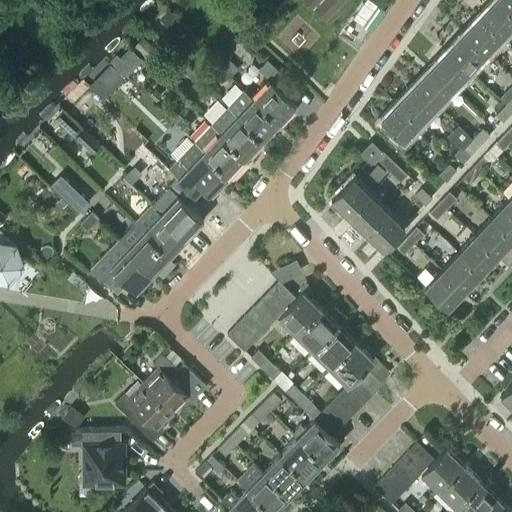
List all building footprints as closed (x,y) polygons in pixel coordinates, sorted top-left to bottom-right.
[(307,0),(325,17),(341,0),(307,0)] [(500,34),(511,21),(511,12),(499,0),(491,0),(479,13),(500,34)] [(511,0),(499,0),(511,12),(511,0)] [(168,8),(159,17),(174,33),(183,24),(168,8)] [(484,51),(500,34),(479,13),(462,31),(484,51)] [(483,65),(490,57),(484,51),(462,31),(446,48),(468,69),(476,59),(483,65)] [(117,54),(109,63),(125,77),(142,59),(129,47),(119,57),(117,54)] [(451,86),(468,69),(446,48),(430,65),(451,86)] [(278,121),(295,103),(286,95),(295,86),(266,58),(258,67),(269,77),(251,96),(278,121)] [(109,63),(89,85),(103,99),(124,77),(109,63)] [(435,103),(451,86),(430,65),(413,83),(435,103)] [(418,120),(435,103),(413,83),(397,100),(418,120)] [(250,97),(242,89),(227,105),(261,138),(278,121),(251,96),(250,97)] [(401,139),(418,120),(397,100),(379,118),(401,139)] [(505,103),(495,114),(501,121),(506,116),(511,110),(505,103)] [(245,155),(261,138),(227,105),(211,122),(245,155)] [(174,110),(167,117),(181,130),(188,123),(174,110)] [(228,173),(245,155),(211,122),(194,140),(228,173)] [(462,162),(463,161),(478,145),(472,138),(457,125),(446,137),(458,148),(453,154),(462,162)] [(478,145),(489,134),(481,127),(472,138),(478,145)] [(82,128),(74,137),(92,153),(100,145),(82,128)] [(495,155),(511,138),(504,131),(488,148),(495,155)] [(369,160),(373,156),(380,149),(370,138),(359,150),(369,160)] [(210,192),(228,173),(194,140),(168,167),(176,175),(194,191),(201,183),(210,192)] [(479,173),(495,155),(488,148),(472,166),(479,173)] [(388,170),(395,163),(380,149),(373,156),(388,170)] [(445,180),(455,169),(448,162),(438,173),(445,180)] [(400,181),(407,174),(395,163),(388,170),(400,181)] [(131,184),(141,172),(133,165),(122,177),(131,184)] [(469,183),(479,173),(472,166),(461,176),(469,183)] [(49,184),(77,212),(88,201),(60,173),(49,184)] [(347,213),(368,192),(350,175),(329,196),(347,213)] [(152,203),(186,236),(203,218),(185,201),(194,191),(177,176),(152,203)] [(423,204),(431,196),(421,187),(414,194),(423,204)] [(455,197),(448,190),(438,201),(446,208),(455,197)] [(364,230),(385,208),(368,192),(347,213),(364,230)] [(511,236),(511,235),(511,204),(506,199),(490,216),(511,236)] [(437,202),(428,211),(436,218),(446,208),(438,201),(437,202)] [(136,220),(170,252),(186,236),(152,203),(136,220)] [(382,247),(403,225),(385,208),(364,230),(382,247)] [(86,230),(97,218),(90,211),(79,223),(86,230)] [(495,254),(511,236),(490,216),(473,233),(495,254)] [(118,238),(153,270),(170,252),(136,220),(118,238)] [(415,243),(423,233),(415,225),(406,234),(415,243)] [(0,230),(0,278),(8,280),(22,264),(15,243),(0,230)] [(479,271),(495,254),(473,233),(457,250),(479,271)] [(403,255),(415,243),(406,234),(394,246),(403,255)] [(104,279),(115,289),(126,279),(136,288),(153,270),(118,238),(91,267),(104,280),(104,279)] [(462,288),(479,271),(457,250),(441,267),(462,288)] [(445,306),(462,288),(441,267),(423,286),(445,306)] [(286,306),(295,296),(278,279),(269,289),(286,306)] [(278,314),(286,306),(269,289),(260,297),(278,314)] [(295,331),(320,306),(303,289),(295,296),(286,306),(278,314),(295,331)] [(270,322),(278,314),(260,297),(252,305),(270,322)] [(261,331),(270,322),(252,305),(244,314),(261,331)] [(313,348),(337,323),(320,306),(295,331),(313,348)] [(252,340),(261,331),(244,314),(235,323),(252,340)] [(244,349),(252,340),(235,323),(226,332),(244,349)] [(330,365),(355,340),(337,323),(313,348),(330,365)] [(383,382),(365,365),(372,357),(355,340),(330,365),(348,382),(357,373),(374,390),(383,382)] [(158,365),(142,381),(172,410),(187,395),(191,399),(206,384),(182,361),(184,360),(169,345),(153,360),(158,365)] [(262,366),(263,365),(269,359),(257,348),(250,355),(262,366)] [(272,376),(279,369),(269,359),(263,365),(262,366),(272,376)] [(366,399),(374,390),(357,373),(348,382),(366,399)] [(511,405),(511,380),(499,393),(511,405)] [(172,410),(142,381),(128,396),(123,392),(114,401),(153,439),(162,430),(158,425),(172,410)] [(296,402),(303,394),(291,382),(284,390),(296,402)] [(357,408),(366,399),(348,382),(340,391),(357,408)] [(272,391),(263,401),(269,407),(272,410),(279,403),(276,401),(279,397),(272,391)] [(349,416),(357,408),(340,391),(331,399),(349,416)] [(313,418),(314,417),(320,411),(303,394),(296,402),(313,418)] [(340,425),(349,416),(331,399),(323,408),(340,425)] [(263,401),(251,413),(257,419),(269,407),(263,401)] [(71,404),(62,416),(75,427),(85,415),(71,404)] [(331,434),(340,425),(323,408),(320,411),(314,417),(331,434)] [(301,423),(294,430),(323,459),(339,442),(331,434),(314,417),(313,418),(305,426),(301,423)] [(239,425),(229,435),(236,442),(246,432),(239,425)] [(280,451),(306,476),(323,459),(294,430),(293,432),(296,435),(280,451)] [(229,435),(217,447),(224,454),(236,442),(229,435)] [(426,465),(434,457),(417,440),(408,448),(426,465)] [(84,482),(123,482),(123,442),(84,443),(84,482)] [(438,489),(463,463),(445,445),(434,457),(426,465),(420,471),(438,489)] [(417,474),(420,471),(426,465),(408,448),(400,457),(417,474)] [(289,493),(306,476),(280,451),(263,468),(289,493)] [(409,482),(417,474),(400,457),(392,465),(409,482)] [(205,460),(194,470),(201,477),(212,467),(205,460)] [(238,477),(246,486),(272,511),(289,493),(263,468),(263,469),(254,461),(238,477)] [(456,505),(480,480),(463,463),(438,489),(456,505)] [(401,491),(409,482),(392,465),(383,474),(401,491)] [(391,501),(401,491),(383,474),(374,484),(391,501)] [(128,495),(111,511),(169,511),(173,509),(158,494),(162,490),(153,480),(133,500),(128,495)] [(482,511),(497,496),(480,480),(456,505),(448,511),(482,511)] [(236,511),(270,511),(272,511),(246,486),(237,495),(232,489),(223,498),(236,511)] [(511,511),(511,510),(497,496),(482,511),(511,511)] [(400,511),(415,511),(404,501),(397,509),(400,511)]
